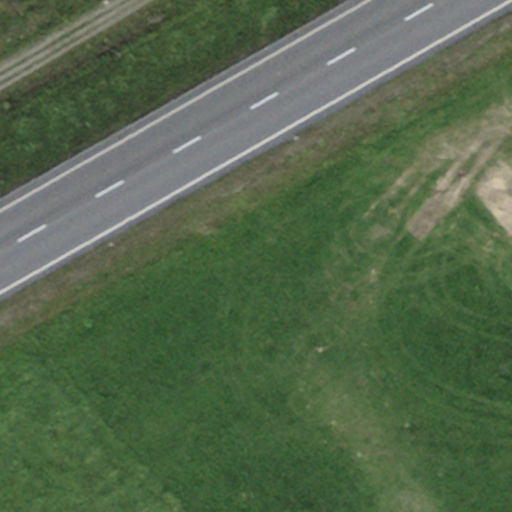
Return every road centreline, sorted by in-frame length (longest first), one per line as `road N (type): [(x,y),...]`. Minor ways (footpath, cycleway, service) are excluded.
road 1 (primary): [(448,0),(0,258)]
road 2 (track): [(0,80),(142,0)]
